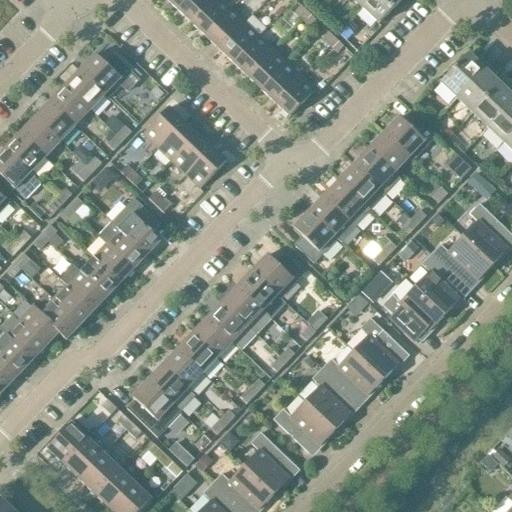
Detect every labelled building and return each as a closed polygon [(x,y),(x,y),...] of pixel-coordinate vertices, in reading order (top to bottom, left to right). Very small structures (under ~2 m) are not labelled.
[(165,0),(177,11),(187,0),(165,0)] [(191,24),(213,0),(187,0),(177,11),(191,24)] [(205,38),(231,11),(219,0),(213,0),(191,24),(205,38)] [(351,0),(362,10),(371,0),(351,0)] [(371,0),(362,10),(378,25),(401,0),(371,0)] [(302,20),(308,14),(300,7),(294,13),(302,20)] [(219,51),(245,24),(231,11),(205,38),(219,51)] [(308,14),(302,20),(309,28),(315,21),(308,14)] [(233,64),(259,38),(245,24),(219,51),(233,64)] [(330,47),(336,41),(328,33),(322,40),(330,47)] [(247,78),(273,51),(259,38),(233,64),(247,78)] [(336,41),(330,47),(337,54),(343,48),(336,41)] [(493,45),(492,44),(479,58),(472,52),(481,44),(480,43),(440,84),(456,100),(488,67),(480,59),(493,45)] [(261,91),(287,64),(273,51),(247,78),(261,91)] [(95,55),(79,72),(104,96),(104,97),(107,100),(121,86),(128,93),(139,81),(132,74),(136,70),(122,56),(117,60),(112,55),(103,64),(95,55)] [(496,75),(510,61),(509,60),(496,74),(488,67),(456,100),(472,115),(503,82),(496,75)] [(275,105),(301,78),(287,64),(261,91),(275,105)] [(104,97),(104,96),(79,72),(64,87),(90,112),(104,97)] [(301,78),(275,105),(289,118),(315,91),(301,78)] [(511,90),(511,89),(511,87),(511,86),(510,88),(503,82),(472,115),(488,129),(511,103),(511,90)] [(75,127),(90,112),(64,87),(49,103),(75,127)] [(60,143),(75,127),(49,103),(34,119),(60,143)] [(511,103),(488,129),(503,144),(511,135),(511,103)] [(157,149),(182,122),(168,109),(142,136),(157,149)] [(408,160),(411,163),(436,137),(416,118),(407,126),(399,118),(383,135),(408,159),(408,160)] [(45,159),(60,143),(34,119),(19,134),(45,159)] [(171,163),(197,136),(182,122),(157,149),(171,163)] [(122,143),(131,133),(125,127),(116,137),(122,143)] [(30,174),(31,173),(45,159),(19,134),(4,150),(30,174)] [(393,175),(408,160),(408,159),(383,135),(368,150),(393,175)] [(511,135),(503,144),(511,152),(511,135)] [(185,177),(211,150),(197,136),(171,163),(185,177)] [(114,152),(122,143),(116,137),(107,146),(114,152)] [(4,150),(0,154),(0,177),(18,194),(25,201),(41,183),(34,177),(31,173),(30,174),(4,150)] [(211,150),(185,177),(199,190),(225,163),(211,150)] [(353,166),(386,197),(400,181),(393,175),(368,150),(353,166)] [(92,174),(101,165),(95,159),(86,168),(92,174)] [(80,162),(71,171),(77,177),(84,183),(92,174),(86,168),(80,162)] [(338,182),(371,212),(386,197),(353,166),(338,182)] [(127,180),(133,174),(126,167),(120,173),(127,180)] [(133,174),(127,180),(135,188),(141,181),(133,174)] [(478,192),(485,184),(475,175),(468,182),(478,192)] [(356,228),(371,212),(338,182),(323,197),(356,228)] [(438,205),(447,195),(440,189),(432,199),(438,205)] [(62,205),(71,196),(65,190),(56,199),(62,205)] [(156,207),(162,201),(154,193),(148,200),(156,207)] [(0,212),(8,204),(0,195),(0,212)] [(341,244),(356,228),(323,197),(308,213),(334,237),(335,236),(338,239),(337,240),(341,244)] [(54,214),(62,205),(56,199),(48,208),(54,214)] [(68,208),(74,214),(83,205),(77,199),(68,208)] [(111,223),(146,256),(160,242),(152,234),(160,225),(134,200),(111,223)] [(162,201),(156,207),(163,214),(169,208),(162,201)] [(462,238),(492,267),(507,250),(505,248),(511,240),(511,236),(479,205),(469,215),(477,223),(462,238)] [(66,223),(74,214),(68,208),(59,217),(66,223)] [(410,221),(417,227),(426,218),(419,211),(410,221)] [(340,244),(341,244),(337,240),(338,239),(335,236),(334,237),(308,213),(293,229),(301,237),(293,246),(313,265),(337,241),(340,244)] [(437,227),(443,222),(437,216),(431,222),(437,227)] [(408,236),(417,227),(410,221),(402,230),(408,236)] [(133,270),(146,256),(111,223),(98,237),(106,244),(106,245),(133,270)] [(41,236),(48,242),(57,233),(50,227),(41,236)] [(15,242),(22,248),(30,239),(24,233),(15,242)] [(39,251),(48,242),(41,236),(33,245),(39,251)] [(477,283),(492,267),(462,238),(448,253),(440,246),(430,256),(465,289),(474,280),(477,283)] [(13,257),(22,248),(15,242),(7,251),(13,257)] [(411,242),(401,253),(407,259),(418,248),(411,242)] [(381,252),(387,258),(396,249),(389,243),(381,252)] [(120,284),(133,270),(106,245),(93,258),(120,284)] [(378,267),(387,258),(381,252),(372,261),(378,267)] [(14,264),(21,270),(30,261),(23,255),(14,264)] [(277,297),(276,297),(280,300),(305,274),(284,255),(276,264),(267,256),(251,272),(277,297)] [(457,298),(465,289),(430,256),(421,266),(429,273),(414,288),(444,317),(459,301),(457,298)] [(106,298),(120,284),(93,258),(79,272),(72,265),(106,298)] [(12,279),(21,270),(14,264),(6,273),(12,279)] [(93,312),(106,298),(72,265),(59,279),(66,286),(93,312)] [(262,312),(276,297),(277,297),(251,272),(237,288),(262,312)] [(342,281),(337,291),(348,297),(353,287),(342,281)] [(369,285),(361,294),(371,303),(380,294),(369,285)] [(80,326),(93,312),(66,286),(52,301),(80,326)] [(260,314),(262,312),(237,288),(222,304),(256,336),(269,322),(260,314)] [(428,333),(444,317),(414,288),(400,304),(392,296),(382,307),(417,340),(426,330),(428,333)] [(360,311),(365,306),(357,299),(352,304),(360,311)] [(65,341),(80,326),(52,301),(40,313),(40,314),(39,314),(59,333),(58,334),(65,341)] [(241,352),(256,336),(222,304),(207,319),(241,352)] [(46,347),(58,334),(59,333),(39,314),(40,314),(40,313),(33,307),(19,321),(46,347)] [(239,354),(241,352),(207,319),(192,335),(217,359),(230,346),(239,354)] [(353,353),(383,381),(398,365),(395,362),(404,353),(369,319),(359,330),(367,337),(353,353)] [(33,361),(46,347),(19,321),(5,335),(33,361)] [(306,342),(315,333),(309,327),(300,336),(306,342)] [(0,356),(19,375),(33,361),(5,335),(0,340),(0,356)] [(202,375),(217,359),(192,335),(177,350),(202,375)] [(279,358),(285,364),(294,355),(288,349),(279,358)] [(187,390),(202,375),(177,350),(162,366),(187,390)] [(367,397),(383,381),(353,353),(338,368),(330,360),(321,370),(356,404),(365,395),(367,397)] [(0,383),(6,389),(19,375),(0,356),(0,383)] [(277,373),(285,364),(279,358),(270,367),(277,373)] [(194,397),(187,390),(162,366),(146,382),(172,407),(173,406),(176,409),(180,412),(194,397)] [(347,413),(356,404),(321,370),(311,380),(319,388),(305,403),(335,431),(350,415),(347,413)] [(249,390),(255,396),(264,386),(258,380),(249,390)] [(146,382),(132,398),(140,406),(132,415),(152,434),(157,439),(181,414),(180,412),(176,409),(173,406),(172,407),(146,382)] [(247,405),(255,396),(249,390),(241,399),(247,405)] [(110,416),(116,409),(107,401),(101,407),(110,416)] [(319,447),(335,431),(305,403),(290,418),(282,411),(272,421),(308,454),(317,445),(319,447)] [(219,421),(226,427),(234,418),(228,411),(219,421)] [(126,431),(132,425),(122,416),(116,422),(126,431)] [(88,441),(91,437),(74,421),(46,450),(63,465),(87,440),(88,441)] [(217,436),(226,427),(219,421),(211,430),(217,436)] [(132,425),(126,431),(135,440),(141,433),(132,425)] [(243,467),(273,495),(289,479),(286,477),(295,467),(260,434),(250,444),(258,452),(243,467)] [(78,480),(103,455),(88,441),(91,437),(88,441),(87,440),(63,465),(78,480)] [(157,461),(163,454),(154,446),(148,452),(157,461)] [(498,450),(491,457),(502,468),(509,460),(498,450)] [(163,454),(157,461),(166,469),(172,463),(163,454)] [(94,495),(118,470),(103,455),(78,480),(94,495)] [(202,472),(207,467),(202,462),(197,467),(202,472)] [(258,511),(273,495),(243,467),(229,482),(221,475),(212,485),(240,511),(252,511),(255,509),(258,511)] [(133,484),(136,480),(133,484),(118,470),(94,495),(110,510),(134,485),(133,484)] [(134,485),(110,510),(111,511),(139,511),(154,497),(136,480),(133,484),(134,485)] [(178,497),(186,488),(181,483),(173,492),(178,497)] [(240,511),(212,485),(202,495),(210,502),(200,511),(240,511)] [(0,511),(13,511),(0,499),(0,511)]
